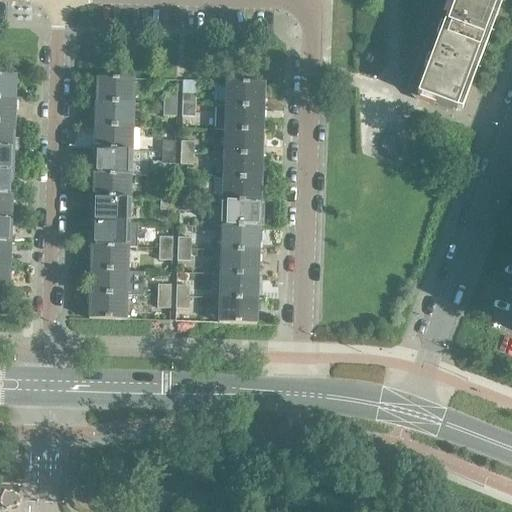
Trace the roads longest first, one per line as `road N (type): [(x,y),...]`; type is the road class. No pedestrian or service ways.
road 1 (residential): [(297,394),(312,31),(308,16),(289,2),(228,0)]
road 2 (residential): [(52,373),(57,0)]
road 3 (residential): [(405,413),(511,141)]
road 4 (tertiary): [(297,394),(246,382),(52,373)]
road 5 (tertiary): [(51,400),(297,394)]
